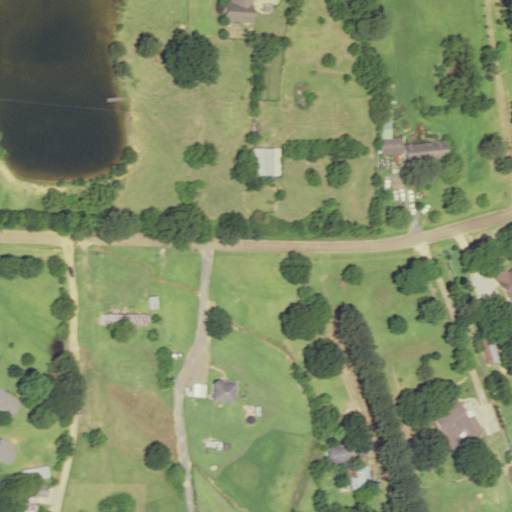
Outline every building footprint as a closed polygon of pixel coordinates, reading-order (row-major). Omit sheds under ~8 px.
[(226,0),(226,2),(220,2),(219,21),(249,22),(250,0),(226,0)] [(378,109),(378,154),(399,154),(399,137),(387,137),(387,109),(378,109)] [(400,145),(402,163),(444,158),(442,140),(400,145)] [(276,148),(248,148),(248,176),(276,176),(276,148)] [(98,323),(144,323),(144,313),(98,313),(98,323)] [(483,364),(495,361),(489,336),(476,339),(483,364)] [(208,400),(228,401),(229,382),(209,381),(208,400)] [(0,411),(7,415),(16,398),(0,390),(0,411)] [(465,439),(478,431),(456,395),(426,413),(441,438),(458,428),(465,439)] [(0,461),(5,464),(14,447),(0,439),(0,461)] [(325,464),(361,456),(358,439),(321,447),(325,464)] [(348,465),(348,488),(366,488),(366,465),(348,465)] [(43,467),(19,468),(19,477),(43,477),(43,467)] [(18,511),(29,511),(31,495),(19,494),(18,511)]
